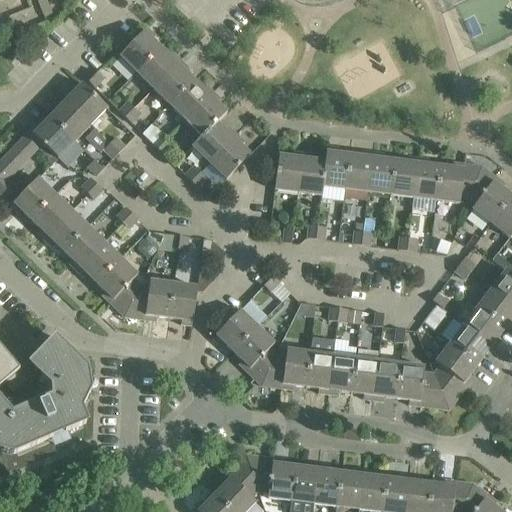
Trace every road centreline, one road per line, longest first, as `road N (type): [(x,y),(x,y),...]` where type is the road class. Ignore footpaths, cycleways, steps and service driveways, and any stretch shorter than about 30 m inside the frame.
road 1 (residential): [(192,374),(169,354),(87,344),(0,259)]
road 2 (residential): [(0,105),(19,102),(125,0)]
road 3 (residential): [(99,511),(212,396)]
road 4 (residential): [(430,444),(394,452),(321,443),(286,426)]
road 5 (residential): [(286,426),(327,418),(398,428),(430,444)]
road 6 (residential): [(192,374),(202,305),(235,267),(237,242)]
